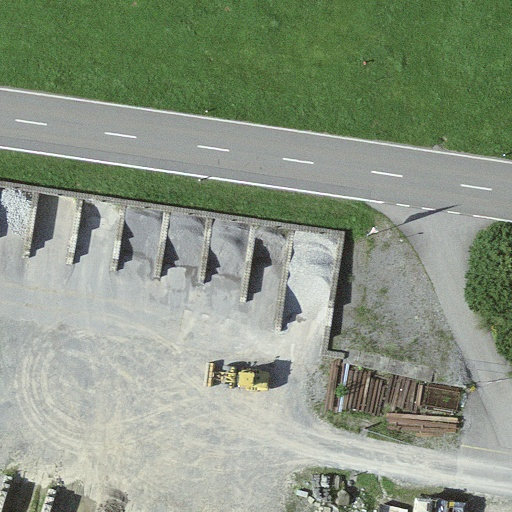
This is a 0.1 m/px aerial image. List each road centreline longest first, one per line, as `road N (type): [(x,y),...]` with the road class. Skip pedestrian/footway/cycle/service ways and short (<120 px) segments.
road 1 (secondary): [(0,120),(511,195)]
road 2 (unknown): [(511,474),(0,402)]
